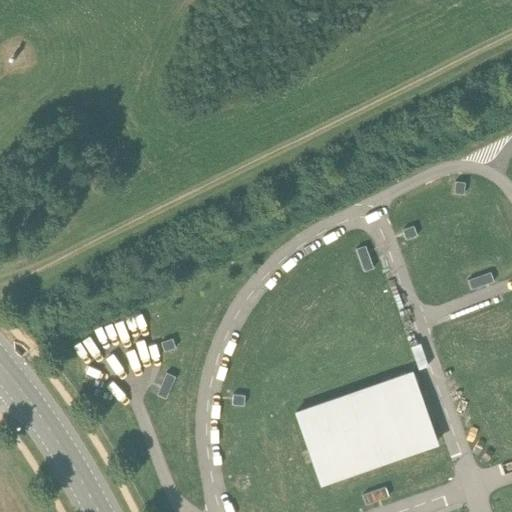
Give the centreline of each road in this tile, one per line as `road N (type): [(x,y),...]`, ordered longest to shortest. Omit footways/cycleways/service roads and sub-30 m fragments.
road 1 (track): [(511,35),(0,289)]
road 2 (unclassified): [(367,218),(351,216),(303,243),(251,288),(227,331),(206,418),(218,511)]
road 3 (unclassified): [(471,490),(379,227),(367,218)]
road 4 (tertiary): [(100,511),(7,371)]
road 5 (unclassified): [(119,362),(169,491),(185,511)]
road 6 (unclassified): [(367,218),(386,195),(437,169),(482,170)]
